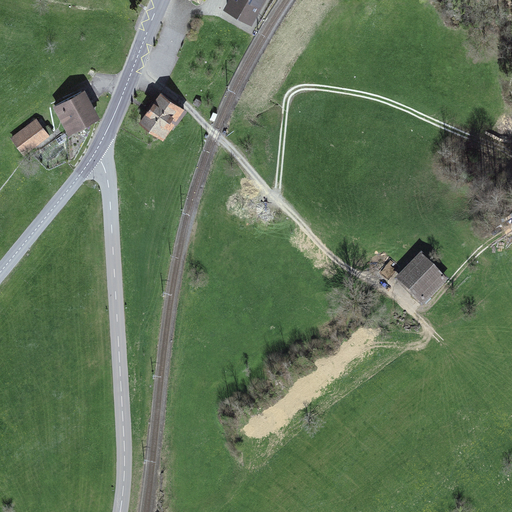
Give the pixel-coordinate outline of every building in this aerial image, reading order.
[(265,0),(228,0),(223,9),(252,25),(265,0)] [(185,109),(161,91),(139,122),(163,140),(185,109)] [(84,96),(53,109),(65,135),(96,122),(84,96)] [(39,122),(13,139),(23,155),(49,137),(39,122)] [(444,278),(420,256),(397,281),(421,303),(444,278)]
